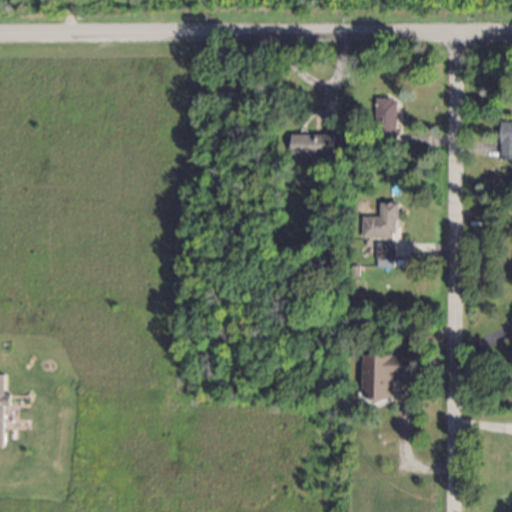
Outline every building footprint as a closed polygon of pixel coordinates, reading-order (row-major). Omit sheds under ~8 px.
[(391,102),(397,102),(397,120),(375,120),(375,97),(391,97),(391,102)] [(291,156),(334,155),(334,135),(290,135),(291,156)] [(396,203),(379,203),(379,217),(361,217),(362,239),(397,238),(396,203)] [(394,268),(394,243),(376,243),(376,268),(394,268)] [(412,356),(362,355),(361,396),(374,396),(374,400),(393,401),(393,376),(411,377),(412,356)] [(0,447),(4,447),(4,407),(10,407),(10,395),(4,395),(4,375),(0,374),(0,447)]
